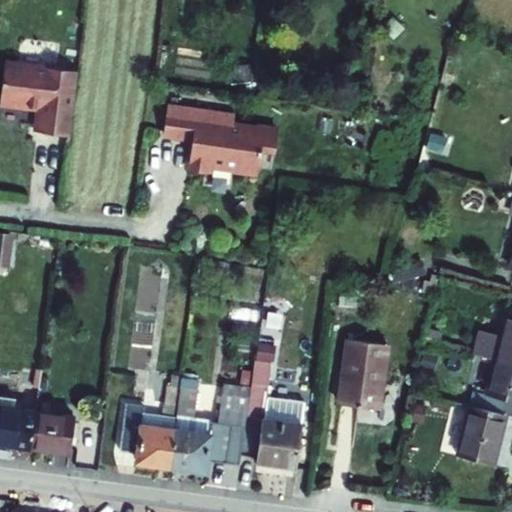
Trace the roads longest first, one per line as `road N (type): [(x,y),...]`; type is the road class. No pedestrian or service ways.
road 1 (residential): [(0,475),(264,511)]
road 2 (residential): [(0,209),(125,226)]
